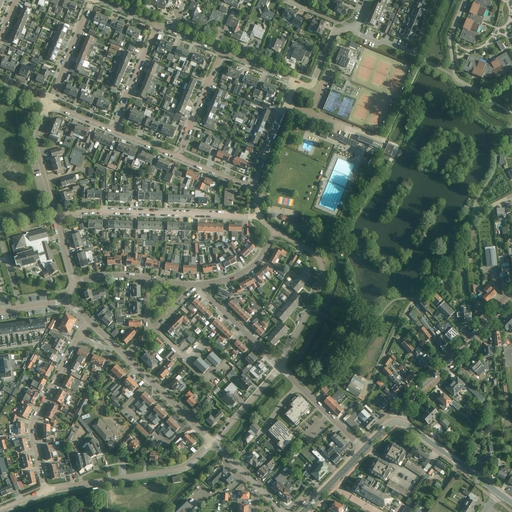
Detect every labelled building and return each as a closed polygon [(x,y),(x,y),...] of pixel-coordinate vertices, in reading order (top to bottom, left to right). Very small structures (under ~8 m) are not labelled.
[(52,0),(52,3),(55,4),(53,8),(56,9),(55,12),(57,13),(60,8),(57,7),(59,0),(52,0)] [(160,0),(158,7),(164,10),(166,5),(172,3),(175,4),(177,0),(160,0)] [(232,0),(230,5),(237,8),(239,4),(244,2),(251,5),(253,0),(232,0)] [(261,18),(271,22),(275,14),(268,12),(266,6),(267,1),(264,0),(259,0),(257,7),(261,9),(263,13),(261,18)] [(334,11),(345,16),(348,9),(341,6),(343,3),(336,0),(335,0),(334,3),(337,4),(334,11)] [(492,1),(490,0),(475,0),(473,6),(472,6),(469,14),(471,15),(470,17),(482,22),(484,18),(483,17),(486,11),(488,12),(492,1)] [(69,10),(72,3),(66,1),(63,8),(69,10)] [(192,21),(199,24),(203,15),(199,13),(197,9),(199,5),(191,2),(188,10),(191,11),(194,17),(192,21)] [(381,12),(383,13),(386,5),(378,2),(377,4),(375,3),(373,8),(381,12)] [(77,5),(72,3),(69,10),(67,13),(71,15),(72,12),(74,13),(77,5)] [(409,9),(408,11),(421,17),(423,12),(420,10),(421,8),(416,5),(413,11),(409,9)] [(24,8),(21,14),(28,17),(31,11),(24,8)] [(371,14),(381,18),(383,13),(381,12),(373,8),(371,14)] [(285,9),(284,14),(282,17),(293,21),(292,24),(300,27),(303,20),(295,17),(297,13),(293,11),(293,12),(285,9)] [(206,17),(203,15),(199,24),(205,27),(207,23),(213,20),(220,23),(224,14),(220,12),(219,13),(213,11),(211,15),(206,17)] [(411,15),(410,18),(419,22),(421,17),(408,11),(407,13),(411,15)] [(90,19),(95,21),(100,23),(98,26),(98,27),(103,16),(96,14),(96,13),(94,12),(90,19)] [(19,20),(26,23),(28,17),(21,14),(19,20)] [(371,14),(369,19),(377,22),(379,23),(381,18),(371,14)] [(103,16),(98,27),(103,29),(102,32),(102,35),(104,36),(105,34),(108,29),(105,28),(109,19),(103,16)] [(233,38),(240,41),(243,32),(240,31),(238,26),(239,22),(233,19),(233,17),(229,16),(226,25),(232,28),(235,34),(233,38)] [(482,22),(470,17),(469,20),(467,19),(464,26),(464,27),(459,38),(474,44),(479,33),(477,33),(479,27),(480,27),(482,22)] [(404,21),(417,27),(419,22),(410,18),(409,21),(404,19),(404,21)] [(375,27),(377,22),(369,19),(367,24),(375,27)] [(19,20),(16,26),(23,29),(25,25),(27,26),(27,27),(34,30),(35,26),(33,25),(29,24),(26,23),(19,20)] [(312,24),(311,27),(315,28),(314,32),(316,34),(321,35),(324,28),(320,26),(321,23),(318,21),(314,20),(312,24)] [(116,30),(119,23),(113,21),(110,28),(116,30)] [(407,25),(406,28),(414,32),(417,27),(404,21),(403,23),(407,25)] [(116,30),(115,33),(120,35),(118,39),(119,40),(116,45),(117,45),(119,46),(120,43),(121,41),(123,35),(121,34),(122,32),(122,33),(123,30),(125,25),(119,23),(116,30)] [(254,37),(257,38),(261,40),(264,31),(261,29),(262,28),(255,25),(254,27),(252,32),(247,34),(243,32),(240,41),(246,44),(248,40),(254,37)] [(14,31),(21,34),(23,29),(16,26),(14,31)] [(58,31),(65,34),(68,28),(61,26),(58,31)] [(126,34),(132,37),(135,30),(129,27),(126,34)] [(400,29),(399,31),(412,37),(414,32),(406,28),(405,31),(400,29)] [(141,32),(135,30),(132,37),(135,38),(134,41),(137,42),(141,32)] [(14,31),(12,37),(19,40),(21,34),(14,31)] [(63,40),(65,34),(58,31),(56,37),(63,40)] [(403,35),(402,38),(410,42),(412,37),(399,31),(399,33),(403,35)] [(99,45),(92,42),(94,39),(87,36),(85,42),(91,45),(94,46),(98,47),(99,45)] [(19,40),(12,37),(9,43),(16,46),(19,40)] [(61,46),(63,40),(56,37),(54,43),(61,46)] [(272,38),(270,43),(268,48),(272,49),(271,50),(277,52),(280,46),(283,48),(287,39),(282,37),(280,41),(272,38)] [(165,50),(168,43),(162,41),(159,47),(158,47),(157,51),(160,52),(161,49),(165,50)] [(500,41),(496,43),(501,52),(505,49),(500,41)] [(85,42),(83,48),(89,50),(92,52),(92,51),(95,53),(96,50),(93,49),(94,46),(91,45),(85,42)] [(61,46),(54,43),(51,48),(58,51),(61,46)] [(128,50),(133,52),(136,46),(130,43),(128,50)] [(173,46),(168,43),(165,50),(170,53),(173,46)] [(294,49),(293,53),(291,58),(302,62),(305,55),(304,55),(305,54),(306,54),(306,55),(309,56),(309,57),(312,50),(311,50),(312,49),(309,47),(309,49),(293,43),(292,46),(291,48),(294,49)] [(178,47),(176,52),(175,54),(181,57),(184,50),(178,47)] [(347,59),(350,51),(341,47),(336,61),(339,62),(338,65),(347,68),(350,60),(347,59)] [(56,57),(58,51),(51,48),(49,54),(56,57)] [(83,48),(80,53),(87,56),(90,57),(92,52),(89,50),(83,48)] [(184,50),(181,57),(187,59),(189,52),(184,50)] [(124,55),(123,58),(130,61),(132,55),(122,51),(121,54),(124,55)] [(80,53),(78,59),(87,63),(88,60),(85,59),(87,56),(80,53)] [(488,64),(489,78),(495,75),(496,78),(506,72),(505,72),(511,67),(511,63),(506,53),(496,59),(497,61),(491,64),(490,63),(489,64),(488,64)] [(54,63),(56,57),(49,54),(47,60),(54,63)] [(197,63),(200,56),(194,54),(191,61),(197,63)] [(206,59),(200,56),(197,63),(203,66),(206,59)] [(480,60),(469,56),(463,70),(472,74),(472,75),(482,79),(483,76),(489,78),(488,64),(487,64),(486,63),(485,64),(479,62),(480,60)] [(1,67),(7,70),(10,64),(5,62),(7,58),(3,57),(2,61),(3,61),(1,67)] [(121,64),(127,66),(130,61),(123,58),(121,63),(121,64)] [(87,63),(78,59),(76,64),(85,68),(87,69),(89,63),(87,63)] [(121,63),(118,62),(115,61),(114,63),(120,66),(119,69),(125,72),(127,66),(121,64),(121,63)] [(10,64),(7,70),(14,73),(16,67),(18,67),(19,63),(16,62),(14,66),(10,64)] [(149,69),(156,71),(158,66),(152,63),(149,69)] [(23,66),(21,70),(19,75),(27,78),(29,72),(33,73),(36,66),(32,64),(30,68),(23,66)] [(78,73),(88,77),(90,74),(84,71),(85,68),(76,64),(74,70),(79,72),(78,73)] [(118,71),(116,74),(116,75),(123,77),(125,72),(119,69),(116,68),(115,70),(118,71)] [(149,69),(147,74),(153,77),(154,75),(155,75),(156,74),(157,73),(156,72),(156,71),(149,69)] [(232,78),(235,71),(229,69),(229,70),(225,69),(221,79),(226,81),(228,76),(232,78)] [(39,75),(38,77),(36,82),(43,84),(45,79),(47,80),(50,72),(43,70),(41,76),(39,75)] [(176,71),(173,79),(177,80),(178,77),(181,78),(183,74),(176,71)] [(241,74),(235,71),(232,78),(236,79),(234,84),(236,85),(233,93),(236,95),(240,84),(238,83),(238,80),(241,74)] [(120,83),(123,77),(116,75),(116,74),(110,72),(109,74),(113,76),(112,79),(114,80),(120,83)] [(152,80),(153,77),(147,74),(145,80),(151,82),(154,83),(159,86),(160,83),(152,80)] [(250,85),(253,78),(247,76),(244,83),(243,85),(240,84),(236,95),(239,96),(239,95),(242,87),(245,88),(245,87),(246,84),(250,85)] [(253,78),(250,85),(256,88),(259,81),(253,78)] [(80,100),(86,102),(89,95),(86,94),(88,89),(86,88),(87,85),(90,80),(87,79),(84,84),(82,90),(85,91),(84,93),(83,93),(80,100)] [(114,80),(112,79),(111,79),(109,84),(112,86),(118,88),(120,83),(114,80)] [(190,79),(188,84),(188,85),(194,87),(197,82),(190,79)] [(145,80),(143,85),(151,89),(154,83),(151,82),(145,80)] [(64,93),(70,95),(73,89),(71,88),(72,84),(68,83),(67,86),(64,93)] [(262,90),(268,93),(270,86),(265,83),(262,90)] [(149,94),(151,89),(143,85),(140,91),(149,94)] [(194,87),(188,85),(186,90),(192,93),(194,87)] [(276,88),(270,86),(268,93),(273,95),(276,88)] [(73,89),(70,95),(76,98),(79,91),(73,89)] [(96,102),(100,91),(97,90),(96,93),(94,92),(93,96),(89,95),(86,102),(92,104),(94,101),(96,102)] [(192,93),(186,90),(183,96),(190,98),(192,93)] [(216,90),(214,96),(220,98),(221,98),(227,101),(228,99),(222,96),(223,93),(216,90)] [(97,106),(102,109),(105,102),(106,99),(101,97),(103,92),(100,91),(96,102),(98,103),(97,106)] [(138,96),(143,98),(146,100),(147,97),(148,97),(149,94),(140,91),(138,96)] [(190,98),(183,96),(181,101),(187,104),(190,98)] [(220,98),(214,96),(212,101),(218,104),(222,105),(225,106),(226,104),(219,101),(220,98)] [(164,100),(160,108),(166,110),(170,103),(164,101),(164,100)] [(179,107),(185,109),(187,104),(181,101),(179,107)] [(212,101),(210,107),(216,109),(220,111),(222,112),(223,109),(220,108),(222,105),(218,104),(212,101)] [(105,102),(102,109),(108,111),(111,104),(105,102)] [(176,112),(178,113),(183,115),(185,109),(179,107),(176,112)] [(216,109),(210,107),(207,112),(214,115),(217,116),(222,118),(223,116),(219,114),(220,111),(216,109)] [(129,120),(135,122),(139,112),(133,109),(132,111),(130,111),(129,113),(131,114),(129,120)] [(262,111),(260,115),(268,118),(270,112),(264,110),(261,109),(260,111),(262,111)] [(144,116),(146,117),(149,111),(146,110),(144,114),(139,112),(135,122),(141,125),(144,116)] [(207,112),(205,118),(211,120),(214,121),(215,122),(220,124),(221,122),(215,119),(217,116),(214,115),(207,112)] [(268,118),(260,115),(255,112),(254,115),(260,118),(259,120),(259,121),(266,124),(268,118)] [(239,113),(237,118),(240,119),(243,121),(245,115),(242,114),(240,113),(239,113)] [(155,120),(154,120),(151,129),(157,131),(158,127),(161,128),(165,118),(162,116),(160,120),(159,119),(157,123),(154,122),(155,120)] [(53,119),(50,126),(58,129),(59,125),(61,126),(64,120),(59,118),(58,121),(53,119)] [(145,126),(151,129),(154,120),(149,118),(148,119),(145,126)] [(161,133),(167,135),(171,126),(166,124),(168,119),(165,118),(161,128),(163,129),(161,133)] [(211,120),(205,118),(203,123),(205,124),(204,128),(214,132),(215,129),(213,128),(215,122),(214,121),(211,120)] [(253,118),(252,119),(252,120),(255,122),(254,125),(263,129),(266,124),(259,121),(259,120),(253,118)] [(261,134),(263,129),(254,125),(250,123),(249,126),(256,129),(254,132),(261,134)] [(71,128),(69,133),(68,136),(72,138),(74,133),(80,135),(83,128),(77,125),(75,130),(71,128)] [(56,132),(58,129),(50,126),(48,133),(50,134),(48,139),(58,142),(61,134),(56,132)] [(177,128),(171,126),(167,135),(173,138),(177,128)] [(83,128),(80,135),(86,138),(84,142),(88,144),(91,136),(87,135),(89,130),(83,128)] [(259,140),(261,134),(254,132),(246,128),(246,129),(244,131),(253,135),(252,137),(259,140)] [(198,150),(204,152),(211,136),(212,133),(205,130),(204,133),(209,135),(207,139),(207,138),(204,145),(201,143),(198,150)] [(330,132),(329,133),(331,134),(330,137),(343,143),(342,144),(350,147),(350,146),(357,149),(359,144),(357,143),(352,141),(348,139),(347,139),(345,138),(343,137),(340,136),(337,135),(332,133),(331,133),(330,132)] [(97,133),(95,138),(94,140),(99,143),(102,136),(97,133)] [(256,146),(259,140),(252,137),(246,135),(245,137),(248,138),(246,145),(253,148),(254,145),(256,146)] [(102,136),(99,143),(105,145),(108,138),(102,136)] [(359,136),(357,141),(380,150),(382,145),(359,136)] [(114,140),(108,138),(105,145),(111,147),(114,140)] [(215,139),(212,147),(217,149),(220,141),(215,139)] [(117,150),(123,152),(126,145),(120,143),(117,150)] [(385,151),(384,153),(391,156),(394,147),(387,144),(385,151)] [(132,148),(126,145),(123,152),(129,155),(132,148)] [(217,157),(222,159),(227,147),(225,146),(223,152),(222,152),(222,153),(219,152),(217,157)] [(227,147),(222,159),(228,162),(231,156),(227,155),(230,148),(227,147)] [(61,148),(55,150),(50,151),(51,155),(51,157),(52,157),(52,158),(54,157),(55,158),(60,157),(60,155),(63,155),(61,148)] [(132,148),(129,155),(127,158),(131,160),(129,166),(128,168),(132,169),(133,167),(134,165),(135,162),(133,161),(135,157),(137,150),(132,148)] [(244,154),(239,166),(245,169),(248,162),(244,161),(248,152),(252,153),(253,150),(247,148),(245,152),(244,154)] [(81,154),(74,150),(73,150),(69,158),(72,159),(70,164),(76,167),(81,154)] [(139,153),(135,162),(134,165),(137,166),(140,159),(145,162),(148,155),(142,152),(142,155),(139,153)] [(233,164),(239,166),(244,154),(241,153),(239,159),(236,157),(233,164)] [(148,171),(151,172),(155,160),(153,159),(154,157),(148,155),(145,162),(151,164),(148,171)] [(51,160),(53,166),(60,164),(59,159),(61,158),(60,157),(55,158),(55,159),(51,160)] [(158,162),(155,160),(151,172),(150,175),(153,176),(155,170),(156,168),(161,171),(162,169),(165,162),(159,159),(158,162)] [(171,164),(165,162),(162,169),(166,171),(166,172),(167,173),(164,180),(167,182),(173,167),(170,166),(171,164)] [(60,164),(53,166),(54,172),(57,171),(58,175),(64,173),(63,169),(62,170),(60,164)] [(96,172),(103,175),(105,170),(98,167),(96,172)] [(174,174),(176,171),(177,169),(173,167),(167,182),(170,183),(173,175),(174,175),(175,174),(174,174)] [(182,188),(184,188),(186,189),(187,189),(194,173),(188,171),(186,176),(189,178),(186,185),(181,184),(180,188),(182,188)] [(194,173),(187,189),(189,190),(190,190),(191,188),(194,180),(198,181),(200,176),(194,173)] [(75,175),(69,177),(64,178),(65,180),(61,181),(62,187),(74,184),(74,182),(76,181),(76,180),(79,179),(78,175),(75,176),(75,175)] [(198,188),(197,189),(198,189),(203,191),(206,192),(207,189),(206,188),(207,185),(210,186),(213,188),(216,183),(212,181),(206,178),(203,185),(199,183),(198,187),(198,188)] [(144,201),(144,193),(144,189),(145,185),(145,184),(142,184),(142,191),(136,191),(135,198),(138,198),(138,201),(144,201)] [(126,187),(125,202),(131,202),(132,198),(134,198),(134,193),(135,191),(132,190),(132,191),(129,191),(128,191),(128,190),(128,187),(126,187)] [(187,189),(186,189),(186,204),(192,204),(192,202),(195,202),(195,197),(189,197),(189,193),(189,190),(187,189)] [(71,190),(67,191),(62,193),(63,194),(61,195),(63,202),(70,200),(69,196),(68,197),(67,195),(69,195),(69,194),(72,194),(71,190)] [(234,190),(225,190),(224,205),(232,206),(232,202),(232,201),(232,198),(234,198),(234,190)] [(195,191),(195,197),(198,197),(198,200),(199,200),(199,205),(207,205),(207,199),(204,199),(204,194),(200,194),(201,192),(200,192),(196,191),(195,191)] [(144,230),(144,223),(138,223),(138,227),(135,227),(135,231),(137,231),(138,230),(144,230)] [(36,248),(48,245),(49,244),(47,238),(48,237),(45,229),(28,234),(28,235),(24,236),(23,235),(12,238),(14,245),(12,246),(14,256),(17,255),(16,250),(26,247),(27,248),(29,247),(30,247),(31,247),(32,248),(32,249),(33,250),(33,251),(36,250),(36,248)] [(72,236),(74,242),(81,240),(79,231),(74,232),(75,235),(72,236)] [(81,240),(74,242),(76,249),(83,247),(82,243),(86,242),(85,239),(81,240)] [(251,244),(248,240),(246,242),(249,245),(246,249),(250,253),(255,248),(251,244)] [(231,250),(226,243),(223,246),(226,250),(224,251),(225,254),(228,253),(231,250)] [(33,251),(17,255),(14,256),(15,258),(14,259),(16,267),(20,266),(21,268),(37,264),(37,262),(39,261),(46,259),(47,262),(52,261),(52,260),(48,245),(36,248),(36,250),(33,251)] [(495,247),(485,248),(487,267),(497,266),(495,247)] [(79,262),(87,260),(93,258),(91,251),(92,251),(92,249),(93,249),(93,248),(85,250),(80,251),(80,254),(77,255),(79,262)] [(126,265),(133,266),(134,256),(127,256),(127,253),(128,253),(128,249),(124,249),(124,250),(124,257),(127,257),(127,259),(126,265)] [(245,258),(250,253),(246,249),(242,252),(239,249),(237,251),(241,255),(241,254),(245,258)] [(276,250),(272,256),(277,259),(280,261),(283,256),(284,257),(286,253),(279,249),(278,251),(276,250)] [(121,257),(124,257),(124,250),(121,250),(121,256),(115,256),(114,259),(114,265),(121,265),(121,257)] [(236,263),(234,258),(233,256),(232,257),(230,253),(228,254),(230,258),(228,259),(231,265),(236,263)] [(165,264),(164,270),(177,273),(179,266),(177,266),(177,264),(178,264),(179,257),(168,255),(167,262),(168,262),(167,264),(165,264)] [(294,262),(294,261),(297,257),(294,255),(291,261),(288,265),(291,267),(294,262)] [(225,268),(231,265),(228,259),(225,260),(224,256),(221,258),(220,257),(218,258),(218,262),(219,265),(223,263),(225,268)] [(275,263),(277,259),(272,256),(269,262),(274,265),(273,265),(278,268),(279,266),(275,263)] [(145,267),(152,268),(153,262),(154,257),(150,257),(150,259),(147,259),(146,260),(145,267)] [(183,267),(183,273),(196,274),(197,267),(195,267),(195,266),(196,258),(185,257),(185,262),(185,265),(185,267),(183,267)] [(46,259),(39,261),(44,269),(45,268),(47,271),(43,274),(45,278),(50,275),(50,276),(58,271),(53,263),(53,264),(52,261),(47,262),(46,259)] [(87,260),(79,262),(81,268),(88,266),(87,260)] [(153,262),(152,268),(153,268),(155,268),(155,270),(159,270),(159,269),(159,267),(160,264),(160,263),(153,262)] [(501,265),(502,275),(504,275),(505,283),(510,282),(510,274),(509,264),(501,265)] [(266,266),(260,271),(264,275),(268,272),(271,275),(273,273),(270,270),(266,266)] [(283,268),(281,270),(280,269),(277,272),(283,277),(286,274),(287,272),(283,268)] [(312,276),(305,270),(300,275),(307,282),(306,281),(308,278),(309,279),(312,276)] [(259,280),(262,284),(264,282),(261,279),(264,275),(260,271),(255,276),(259,280)] [(307,282),(300,275),(295,281),(301,286),(303,284),(304,285),(307,282)] [(251,278),(245,282),(248,287),(252,285),(254,289),(257,288),(254,283),(251,278)] [(299,289),(301,286),(295,281),(290,287),(297,293),(300,290),(299,289)] [(248,287),(245,282),(239,285),(240,289),(236,291),(238,293),(243,291),(242,290),(248,287)] [(487,285),(483,290),(489,296),(488,297),(491,300),(496,294),(487,285)] [(219,289),(217,294),(224,297),(227,299),(229,294),(226,292),(219,289)] [(84,293),(86,300),(91,299),(91,301),(101,299),(100,297),(106,295),(105,292),(103,292),(102,290),(91,293),(91,291),(84,293)] [(481,298),(483,300),(487,304),(491,300),(488,297),(489,296),(483,290),(480,293),(483,297),(481,298)] [(436,306),(442,300),(435,293),(429,299),(436,306)] [(303,300),(299,297),(296,294),(291,299),(297,305),(299,302),(300,303),(303,300)] [(237,305),(239,303),(242,300),(240,298),(238,300),(237,299),(234,303),(232,301),(228,305),(233,310),(237,306),(237,305)] [(286,305),(293,311),(295,308),(295,307),(297,305),(291,299),(286,305)] [(188,316),(189,315),(191,313),(191,312),(193,310),(196,307),(200,303),(196,300),(192,304),(190,306),(193,308),(192,309),(186,315),(188,316)] [(419,301),(417,303),(425,313),(428,311),(419,301)] [(437,309),(448,319),(454,312),(444,302),(437,309)] [(204,308),(200,303),(196,307),(200,312),(204,308)] [(290,314),(293,311),(286,305),(281,310),(287,316),(289,313),(290,314)] [(241,310),(237,306),(233,310),(237,314),(241,310)] [(471,312),(468,312),(468,306),(465,306),(461,307),(461,309),(461,313),(457,313),(457,318),(462,317),(462,324),(467,324),(467,322),(471,322),(471,316),(471,312)] [(103,307),(96,314),(100,319),(100,320),(101,321),(102,320),(107,316),(109,314),(110,313),(104,307),(103,308),(103,307)] [(200,312),(203,314),(198,319),(200,321),(209,312),(204,308),(200,312)] [(237,314),(242,318),(246,314),(241,310),(237,314)] [(285,318),(287,316),(281,310),(276,316),(283,322),(286,319),(285,318)] [(213,316),(209,312),(200,321),(202,323),(207,318),(209,320),(213,316)] [(107,316),(102,320),(108,326),(112,323),(113,322),(110,319),(113,315),(110,313),(109,314),(107,316)] [(246,314),(242,318),(246,323),(250,319),(246,314)] [(511,314),(501,325),(507,331),(508,330),(511,334),(511,333),(511,314)] [(76,320),(69,317),(66,315),(59,329),(69,334),(76,320)] [(181,315),(176,320),(180,325),(183,322),(187,327),(191,323),(186,319),(185,319),(181,315)] [(419,328),(422,325),(416,318),(413,320),(419,328)] [(422,318),(419,320),(428,331),(431,329),(422,318)] [(210,331),(212,333),(214,330),(217,328),(216,327),(220,323),(216,319),(212,324),(215,326),(210,331)] [(52,320),(48,329),(51,331),(56,322),(52,320)] [(185,329),(180,325),(176,320),(171,325),(177,331),(180,329),(183,332),(185,329)] [(225,328),(220,323),(216,327),(217,328),(221,332),(225,328)] [(251,327),(256,332),(259,328),(261,326),(259,324),(257,325),(255,323),(251,327)] [(277,329),(283,334),(285,332),(286,332),(288,330),(289,329),(282,323),(277,329)] [(443,324),(441,326),(448,333),(453,338),(458,333),(450,325),(447,328),(443,324)] [(177,331),(171,325),(166,331),(170,335),(173,332),(178,337),(180,334),(177,331)] [(448,333),(441,326),(440,325),(438,327),(442,332),(446,335),(444,337),(450,342),(453,338),(448,333)] [(423,327),(418,331),(426,341),(431,337),(423,327)] [(225,328),(221,332),(225,336),(229,331),(225,328)] [(259,328),(256,332),(260,336),(264,332),(259,328)] [(283,334),(277,329),(272,334),(278,340),(280,337),(281,338),(283,335),(284,335),(283,334)] [(431,329),(427,332),(432,338),(436,335),(431,329)] [(127,334),(126,334),(125,335),(125,336),(122,340),(126,344),(139,332),(137,330),(134,332),(132,330),(128,334),(127,334)] [(50,331),(49,334),(52,336),(52,337),(56,339),(54,343),(62,347),(63,344),(64,344),(65,342),(64,342),(63,342),(64,339),(54,333),(50,331)] [(233,336),(229,331),(225,336),(229,340),(233,336)] [(493,333),(493,338),(494,348),(495,347),(495,351),(502,350),(502,346),(502,342),(500,342),(499,333),(493,333)] [(276,342),(278,340),(272,334),(267,340),(274,346),(276,343),(276,342)] [(439,338),(437,339),(443,347),(448,344),(441,336),(440,334),(437,336),(439,338)] [(406,341),(407,341),(405,338),(399,343),(409,354),(414,350),(406,341)] [(238,349),(242,345),(238,341),(234,345),(238,349)] [(44,345),(43,346),(46,348),(56,354),(58,351),(59,351),(58,352),(59,352),(61,350),(60,350),(62,347),(54,343),(52,347),(48,345),(47,346),(44,345)] [(242,345),(238,349),(236,352),(231,356),(232,356),(234,354),(235,356),(240,351),(243,354),(247,350),(242,345)] [(491,346),(484,347),(484,352),(485,357),(492,356),(493,356),(492,347),(491,347),(491,346)] [(46,348),(44,351),(48,354),(46,357),(54,362),(55,359),(56,359),(57,357),(56,356),(56,357),(55,356),(56,354),(46,348)] [(78,355),(75,362),(80,365),(79,365),(84,368),(86,364),(84,363),(85,361),(89,353),(81,348),(77,355),(78,355)] [(167,360),(169,358),(174,354),(170,350),(164,357),(167,360)] [(418,354),(428,364),(432,360),(428,357),(429,356),(425,353),(424,353),(425,354),(424,355),(423,353),(423,352),(422,351),(418,354)] [(139,357),(146,363),(151,358),(145,352),(139,357)] [(204,362),(203,362),(200,358),(193,365),(203,374),(210,368),(209,367),(212,364),(216,367),(221,361),(213,352),(207,358),(207,359),(204,362)] [(417,353),(416,352),(414,354),(417,357),(416,358),(418,360),(417,362),(420,365),(421,365),(424,368),(428,364),(418,354),(417,353)] [(251,353),(245,360),(249,365),(251,366),(258,360),(251,353)] [(11,355),(0,356),(0,363),(12,361),(11,355)] [(94,355),(92,360),(91,363),(93,364),(92,368),(93,368),(92,371),(94,372),(95,369),(97,365),(96,365),(100,358),(94,355)] [(385,361),(383,364),(384,364),(387,367),(390,364),(392,360),(388,357),(385,361)] [(102,368),(103,365),(105,360),(100,358),(96,365),(97,365),(102,368)] [(157,364),(151,358),(146,363),(152,369),(157,364)] [(479,368),(484,374),(483,365),(482,365),(476,359),(469,367),(467,369),(470,372),(472,370),(475,372),(479,368)] [(169,373),(167,371),(173,364),(170,361),(161,371),(158,374),(163,379),(169,373)] [(72,372),(75,374),(76,371),(77,371),(78,371),(79,369),(79,368),(78,368),(79,365),(80,365),(75,362),(71,368),(72,369),(71,371),(72,372)] [(39,364),(38,366),(42,368),(46,370),(51,373),(54,368),(44,363),(42,365),(39,364)] [(257,363),(249,372),(252,374),(254,372),(260,378),(268,370),(265,367),(261,363),(260,365),(257,363)] [(117,366),(113,369),(111,371),(116,376),(121,370),(117,366)] [(248,366),(242,372),(245,375),(251,369),(248,366)] [(181,376),(186,370),(183,367),(177,373),(181,376)] [(392,374),(389,371),(386,367),(382,371),(388,378),(392,374)] [(51,373),(46,370),(42,368),(39,374),(43,376),(43,375),(48,378),(51,373)] [(121,370),(116,376),(120,380),(126,374),(121,370)] [(232,370),(226,377),(229,379),(235,373),(232,370)] [(0,373),(1,380),(2,379),(3,382),(14,381),(13,371),(0,373)] [(400,377),(404,381),(408,385),(413,379),(405,371),(400,377)] [(243,378),(238,384),(246,392),(252,386),(250,383),(251,381),(244,373),(241,376),(243,378)] [(345,386),(343,388),(346,390),(346,391),(353,395),(358,397),(365,384),(361,381),(360,380),(361,379),(358,377),(355,375),(354,377),(351,381),(348,387),(345,386)] [(392,375),(389,378),(393,382),(394,382),(396,384),(394,387),(391,389),(393,391),(393,392),(396,395),(399,392),(402,389),(399,386),(401,384),(397,380),(392,375)] [(68,376),(65,381),(72,384),(75,379),(68,376)] [(179,376),(176,379),(172,383),(170,386),(175,391),(178,388),(181,391),(185,386),(179,380),(181,378),(179,376)] [(38,383),(44,386),(46,381),(38,377),(37,379),(40,380),(38,383)] [(123,393),(125,390),(128,388),(134,382),(129,378),(124,383),(126,385),(123,388),(124,389),(121,391),(123,393)] [(457,379),(451,384),(459,392),(462,388),(464,391),(467,388),(457,379)] [(79,388),(78,388),(75,386),(72,384),(65,381),(62,386),(69,390),(70,387),(77,391),(79,388)] [(138,386),(134,382),(128,388),(132,392),(138,386)] [(109,390),(112,392),(118,386),(116,383),(109,390)] [(228,394),(223,399),(228,404),(229,403),(232,406),(233,406),(234,406),(236,404),(236,403),(238,400),(232,395),(231,394),(233,391),(236,388),(231,383),(228,386),(226,388),(224,390),(228,394)] [(459,392),(451,384),(447,389),(456,399),(459,396),(457,394),(459,392)] [(119,385),(118,386),(112,392),(114,394),(121,387),(119,385)] [(324,395),(328,392),(329,390),(325,386),(320,391),(324,395)] [(477,392),(471,387),(469,389),(474,395),(477,392)] [(39,395),(35,392),(29,389),(26,394),(37,400),(39,395)] [(60,390),(57,395),(64,399),(66,401),(69,395),(70,394),(72,395),(73,394),(68,392),(66,394),(64,393),(60,390)] [(324,402),(328,407),(337,397),(337,398),(342,393),(339,390),(331,398),(329,397),(324,402)] [(190,392),(189,393),(185,396),(189,400),(187,402),(192,408),(198,402),(195,399),(196,398),(190,392)] [(87,402),(91,396),(86,393),(82,400),(87,402)] [(135,406),(142,413),(148,408),(147,407),(148,406),(150,407),(154,403),(151,399),(149,397),(145,393),(140,398),(142,399),(141,401),(140,400),(135,406)] [(21,400),(24,402),(27,404),(28,402),(34,405),(37,400),(26,394),(24,399),(22,398),(21,400)] [(380,396),(382,397),(378,401),(381,403),(379,405),(382,409),(384,407),(391,401),(387,397),(387,398),(383,394),(380,396)] [(57,395),(54,401),(59,403),(61,404),(60,405),(62,406),(64,403),(62,402),(64,399),(57,395)] [(451,402),(450,401),(446,397),(446,398),(443,395),(441,397),(440,396),(437,399),(442,403),(439,406),(444,411),(447,408),(446,407),(449,404),(449,405),(450,404),(457,411),(460,408),(453,401),(451,402)] [(208,396),(207,398),(202,403),(205,405),(211,399),(208,396)] [(291,410),(285,415),(295,425),(301,419),(299,418),(301,416),(311,407),(300,396),(290,406),(293,408),(291,410)] [(343,411),(336,404),(340,400),(337,398),(337,397),(328,407),(338,416),(343,411)] [(25,405),(22,410),(29,414),(32,409),(25,405)] [(55,414),(58,408),(52,405),(49,411),(55,414)] [(376,422),(373,418),(369,415),(372,412),(365,405),(362,409),(364,410),(370,416),(367,420),(368,421),(373,425),(376,422)] [(153,413),(148,418),(155,426),(161,420),(160,420),(161,419),(163,420),(167,415),(164,412),(162,409),(161,409),(158,406),(153,411),(155,412),(153,413)] [(437,415),(434,412),(431,408),(428,411),(427,410),(423,413),(425,414),(422,417),(425,421),(428,424),(429,424),(431,426),(434,422),(432,420),(434,418),(437,415)] [(26,419),(29,414),(22,410),(19,409),(16,414),(26,419)] [(364,410),(362,413),(358,416),(364,422),(364,423),(365,424),(364,426),(368,430),(373,425),(368,421),(367,420),(370,416),(364,410)] [(45,417),(50,419),(51,420),(53,417),(56,419),(58,416),(55,414),(49,411),(45,417)] [(211,416),(209,417),(206,421),(209,424),(209,425),(211,428),(212,427),(217,422),(224,415),(219,411),(218,412),(219,413),(213,419),(211,416)] [(345,422),(354,430),(358,426),(354,422),(358,417),(357,416),(357,415),(355,412),(345,422)] [(166,425),(160,431),(168,438),(174,433),(173,432),(174,431),(175,433),(180,428),(177,424),(174,422),(171,418),(166,423),(167,425),(166,426),(166,425)] [(113,435),(100,419),(92,426),(105,442),(107,440),(108,443),(109,449),(116,448),(116,442),(114,442),(113,435)] [(444,419),(440,423),(445,428),(449,424),(444,419)] [(287,432),(289,430),(279,420),(268,431),(278,441),(278,440),(280,442),(277,445),(282,451),(295,438),(289,432),(288,433),(287,432)] [(249,434),(244,439),(247,443),(253,438),(252,438),(255,434),(256,435),(262,430),(255,423),(249,428),(250,430),(248,432),(250,434),(249,434)] [(174,445),(176,447),(178,449),(184,444),(185,446),(187,444),(190,448),(195,443),(187,435),(182,440),(181,438),(174,445)] [(335,435),(332,439),(331,440),(335,444),(331,447),(336,451),(339,455),(346,447),(345,446),(346,444),(338,437),(335,435)] [(123,442),(127,446),(127,445),(128,447),(131,449),(132,448),(134,450),(135,449),(137,451),(140,448),(138,446),(138,445),(140,443),(136,439),(134,441),(128,436),(123,442)] [(18,441),(16,442),(14,442),(16,448),(20,447),(27,445),(26,439),(18,441)] [(86,455),(75,455),(75,456),(76,460),(77,467),(78,467),(79,472),(79,473),(92,464),(91,461),(91,462),(90,458),(91,458),(103,455),(103,454),(102,455),(100,450),(97,443),(96,444),(97,444),(96,444),(94,439),(84,451),(85,453),(86,453),(86,455)] [(271,446),(266,441),(264,444),(270,450),(273,448),(271,446)] [(384,457),(388,460),(398,466),(400,462),(402,463),(405,456),(404,455),(406,452),(391,444),(384,457)] [(49,446),(44,447),(46,454),(52,453),(56,452),(55,445),(54,445),(51,446),(49,446)] [(325,460),(316,451),(314,449),(312,452),(320,460),(317,463),(320,466),(317,469),(324,475),(328,472),(326,470),(328,468),(323,463),(325,460)] [(328,457),(331,460),(335,465),(341,459),(336,453),(334,450),(330,454),(331,455),(328,457)] [(417,450),(414,454),(413,455),(415,456),(423,462),(421,465),(425,468),(430,461),(427,459),(428,457),(423,454),(423,453),(419,450),(419,451),(417,450)] [(52,453),(46,454),(47,461),(52,460),(54,459),(52,453)] [(248,459),(246,461),(251,465),(252,464),(254,465),(255,467),(257,469),(259,467),(261,465),(264,462),(266,460),(262,456),(257,461),(256,460),(257,459),(255,457),(252,454),(251,454),(247,458),(248,459)] [(478,455),(476,458),(474,463),(481,467),(483,462),(482,461),(483,458),(478,455)] [(291,456),(284,463),(287,466),(295,459),(291,456)] [(68,459),(65,460),(65,464),(70,463),(71,468),(74,467),(72,458),(68,459)] [(271,458),(260,470),(256,473),(262,479),(273,467),(271,465),(274,462),(271,458)] [(389,471),(391,467),(377,459),(369,473),(384,481),(386,478),(387,478),(391,472),(389,471)] [(445,466),(439,461),(435,466),(437,468),(435,470),(439,473),(440,473),(442,471),(445,466)] [(54,465),(49,466),(50,473),(57,472),(55,465),(54,465)] [(57,472),(50,473),(52,480),(60,478),(60,474),(67,472),(68,475),(76,473),(74,469),(74,467),(71,468),(62,470),(57,472)] [(229,475),(229,474),(223,468),(221,470),(219,468),(207,481),(212,486),(220,478),(221,476),(224,479),(229,475)] [(426,472),(422,478),(426,481),(430,476),(433,471),(430,468),(427,473),(426,472)] [(319,481),(324,475),(317,469),(315,471),(312,469),(308,472),(307,471),(303,474),(308,479),(310,476),(312,475),(319,481)] [(500,471),(499,472),(497,476),(504,481),(507,475),(506,475),(508,472),(504,470),(503,469),(501,472),(500,471)] [(225,481),(229,484),(234,479),(229,474),(229,475),(224,479),(221,476),(220,478),(220,479),(221,479),(224,482),(225,481)] [(276,493),(288,481),(280,474),(275,480),(277,483),(272,488),(276,493)] [(8,487),(5,488),(8,494),(13,492),(11,486),(12,486),(9,479),(6,481),(8,487)] [(298,481),(300,483),(297,485),(298,486),(299,487),(302,485),(304,487),(306,485),(302,481),(300,479),(298,481)] [(358,480),(355,485),(362,489),(365,484),(366,481),(363,479),(361,482),(358,480)] [(113,491),(113,500),(118,500),(121,500),(126,500),(127,500),(128,501),(128,502),(130,503),(133,503),(136,503),(138,503),(141,503),(144,502),(147,501),(149,500),(152,499),(153,497),(153,496),(153,495),(154,495),(155,494),(159,493),(162,492),(166,490),(162,481),(158,483),(156,484),(154,485),(151,486),(149,486),(146,487),(143,488),(141,489),(139,489),(136,489),(135,490),(134,489),(133,489),(131,490),(130,490),(129,490),(128,491),(127,491),(125,491),(123,491),(121,491),(118,491),(116,491),(114,491),(113,491)] [(276,493),(281,498),(292,486),(288,481),(276,493)] [(362,489),(359,494),(363,497),(369,486),(365,484),(362,489)] [(355,485),(351,491),(359,495),(359,494),(362,489),(355,485)] [(292,486),(281,498),(287,503),(288,504),(289,504),(291,502),(290,501),(290,500),(292,498),(288,495),(295,488),(292,486)] [(369,486),(363,497),(368,500),(374,489),(369,486)] [(374,489),(368,500),(373,502),(379,492),(374,489)] [(231,499),(230,501),(233,501),(233,502),(237,502),(238,502),(238,501),(242,502),(242,499),(248,500),(249,497),(249,496),(250,495),(249,494),(249,493),(245,493),(244,492),(243,492),(242,493),(241,493),(238,493),(238,494),(238,496),(238,499),(238,500),(234,500),(234,499),(233,499),(231,499)] [(379,492),(373,502),(378,505),(384,495),(379,492)] [(466,502),(465,502),(464,503),(464,504),(464,505),(465,505),(462,510),(465,511),(471,511),(473,510),(473,511),(473,510),(474,508),(475,508),(474,507),(476,504),(474,503),(475,501),(476,502),(478,498),(470,493),(468,497),(470,498),(469,500),(467,502),(466,502)] [(384,495),(378,505),(383,508),(386,503),(388,505),(392,499),(384,495)] [(185,500),(181,504),(171,511),(185,511),(184,510),(189,505),(185,500)] [(341,511),(343,509),(346,511),(348,508),(343,505),(342,507),(334,502),(330,510),(333,511),(341,511)]
